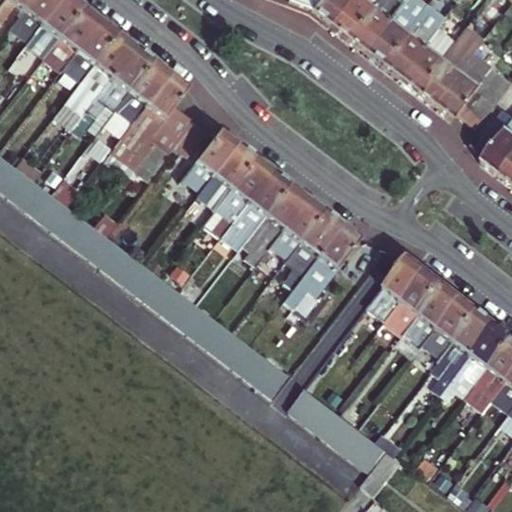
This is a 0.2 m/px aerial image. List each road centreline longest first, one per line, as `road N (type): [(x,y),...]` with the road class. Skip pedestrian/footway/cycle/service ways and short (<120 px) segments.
road 1 (residential): [(115,0),(182,50),(252,126),(395,224)]
road 2 (residential): [(440,164),(413,131),(306,51),(215,0)]
road 3 (residential): [(395,224),(511,303)]
